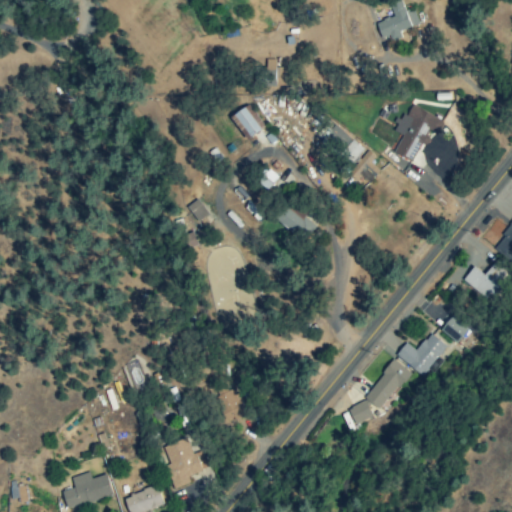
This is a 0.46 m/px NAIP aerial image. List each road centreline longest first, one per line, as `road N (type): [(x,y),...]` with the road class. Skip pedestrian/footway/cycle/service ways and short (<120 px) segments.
road 1 (tertiary): [(511,165),(226,511)]
road 2 (residential): [(183,219),(191,212),(260,214),(305,244),(373,333)]
road 3 (residential): [(376,120),(369,43),(344,16),(311,3),(289,8),(281,21)]
road 4 (residential): [(276,451),(249,413),(138,349)]
road 5 (residential): [(494,187),(376,120)]
